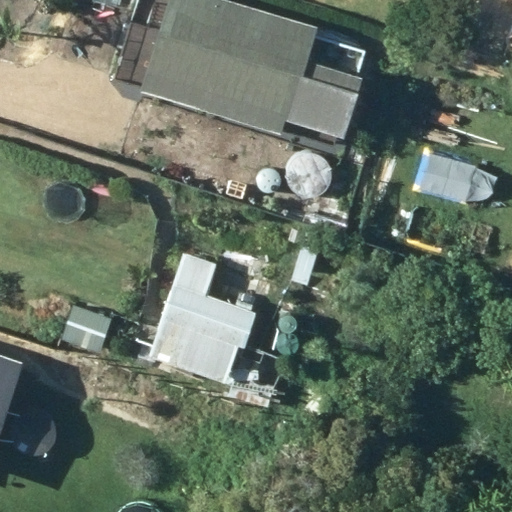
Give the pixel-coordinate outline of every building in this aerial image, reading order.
[(205,0),(171,0),(142,98),(279,139),(284,123),(345,141),(361,82),(356,80),(363,55),(313,41),(316,32),(205,0)] [(307,230),(292,280),(307,285),(323,234),(307,230)] [(152,361),(225,386),(237,350),(243,352),(256,315),(203,297),(213,269),(187,260),(152,361)] [(118,301),(77,290),(61,348),(102,359),(118,301)] [(0,426),(21,368),(0,360),(0,426)] [(269,383),(236,381),(234,408),(268,410),(269,383)]
